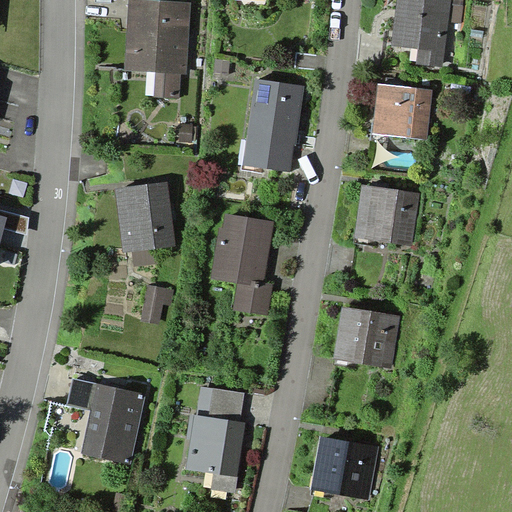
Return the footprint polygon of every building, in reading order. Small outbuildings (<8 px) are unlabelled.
[(451,0),(394,0),(390,50),(419,53),(418,66),(446,68),(451,0)] [(190,7),(127,3),(122,75),(150,77),(149,101),(184,103),(190,7)] [(303,91),(254,84),(241,174),(290,181),(303,91)] [(434,93),(376,88),(371,140),(429,146),(434,93)] [(166,188),(113,196),(122,258),(175,251),(166,188)] [(421,196),(359,189),(353,244),(415,251),(421,196)] [(272,227),(221,219),(211,284),(238,288),(234,314),(267,319),(272,290),(263,288),(272,227)] [(400,321),(340,313),(333,363),(393,371),(400,321)] [(131,467),(142,397),(96,390),(85,460),(131,467)] [(244,425),(191,418),(183,475),(236,482),(244,425)] [(378,451),(318,441),(308,495),(368,506),(378,451)]
